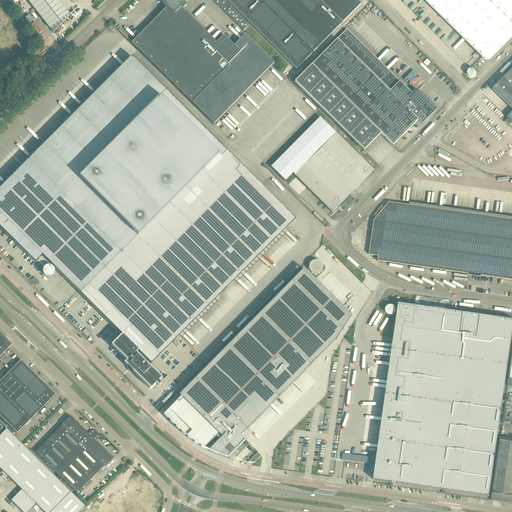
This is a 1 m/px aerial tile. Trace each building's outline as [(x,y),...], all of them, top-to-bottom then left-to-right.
[(69,14),(58,0),(27,0),(50,28),(59,21),(61,24),(70,15),(68,14),(69,14)] [(167,7),(131,43),(214,124),(274,63),(245,34),(234,46),(233,45),(229,41),(223,35),(216,42),(183,9),(186,5),(184,3),(187,0),(159,0),(160,0),(167,7)] [(212,0),(218,5),(228,16),(234,10),(223,0),(212,0)] [(226,0),(296,69),(361,4),(356,0),(316,0),(316,1),(315,0),(226,0)] [(511,0),(423,0),(483,58),(483,59),(484,59),(485,60),(486,60),(487,60),(488,60),(489,59),(490,59),(491,58),(511,36),(511,0)] [(346,30),(311,65),(381,133),(393,146),(418,120),(422,124),(437,109),(432,105),(431,106),(427,102),(428,101),(416,89),(411,94),(346,30)] [(0,188),(0,227),(12,239),(35,263),(37,261),(44,268),(43,269),(43,270),(43,271),(43,272),(43,273),(43,274),(44,275),(45,276),(46,277),(47,277),(48,277),(49,277),(50,277),(51,277),(52,276),(53,275),(54,274),(54,273),(54,272),(54,271),(54,270),(54,269),(53,268),(53,267),(52,267),(52,266),(80,294),(81,294),(85,289),(142,232),(202,172),(215,159),(219,155),(221,157),(227,152),(227,151),(132,56),(80,108),(53,136),(36,153),(35,153),(0,188)] [(381,133),(311,65),(294,82),(364,151),(381,133)] [(476,74),(476,73),(476,72),(475,71),(475,70),(474,70),(473,69),(472,69),(471,69),(470,69),(469,70),(468,71),(468,72),(467,73),(467,74),(468,74),(468,75),(468,76),(469,76),(469,77),(470,77),(471,77),(471,78),(472,78),(472,77),(473,77),(474,77),(475,76),(476,75),(476,74)] [(511,69),(492,89),(511,108),(511,112),(507,118),(509,120),(508,121),(507,120),(505,123),(509,125),(511,123),(511,122),(511,69)] [(332,213),(367,177),(373,171),(336,134),(295,176),(332,213)] [(122,335),(122,334),(123,335),(138,350),(138,351),(143,355),(151,364),(153,362),(167,348),(186,328),(279,235),(282,232),(294,220),(295,220),(294,219),(288,213),(244,169),(227,152),(221,157),(219,155),(215,159),(202,172),(142,232),(85,289),(81,294),(80,294),(82,295),(108,322),(122,335)] [(511,218),(433,209),(389,203),(374,220),(369,255),(378,256),(378,261),(511,280),(511,218)] [(322,268),(322,267),(322,265),(321,264),(320,262),(319,261),(317,261),(316,260),(314,261),(312,261),(311,262),(310,263),(309,265),(309,266),(308,268),(308,269),(309,271),(310,272),(311,273),(312,274),(313,274),(315,274),(316,274),(318,274),(319,273),(320,272),(321,271),(322,270),(322,268)] [(218,440),(208,450),(209,451),(210,452),(211,451),(213,453),(215,454),(218,455),(222,456),(226,458),(226,457),(228,458),(231,455),(233,453),(245,441),(240,436),(280,396),(294,382),(336,339),(351,316),(303,269),(178,396),(221,438),(218,440)] [(30,281),(35,286),(39,282),(34,277),(30,281)] [(511,332),(511,319),(416,306),(398,303),(373,480),(416,486),(489,496),(511,332)] [(395,311),(395,310),(395,308),(394,307),(393,306),(392,306),(391,305),(389,305),(388,306),(387,307),(386,308),(386,309),(385,310),(386,312),(386,313),(387,314),(388,315),(389,315),(391,316),(392,315),(393,315),(394,314),(395,313),(395,312),(395,311)] [(86,329),(82,332),(87,337),(91,333),(86,329)] [(0,356),(11,345),(0,333),(0,356)] [(161,378),(141,358),(143,355),(138,351),(138,350),(123,335),(112,346),(127,361),(124,363),(130,369),(129,370),(131,372),(132,371),(150,389),(156,384),(158,386),(161,383),(159,382),(158,381),(161,378)] [(12,369),(12,370),(29,386),(38,378),(34,374),(34,373),(33,373),(29,369),(30,369),(29,369),(25,365),(21,361),(21,360),(20,361),(21,361),(17,365),(16,365),(13,369),(12,369)] [(0,416),(29,386),(12,370),(8,373),(8,374),(4,378),(4,377),(3,378),(4,378),(0,381),(0,416)] [(38,377),(38,378),(29,386),(0,416),(4,420),(4,421),(4,420),(8,424),(8,425),(9,425),(13,428),(12,429),(13,429),(17,433),(21,429),(21,428),(25,424),(25,425),(26,424),(25,424),(29,420),(30,420),(33,416),(34,416),(38,412),(38,411),(42,407),(42,408),(43,407),(42,407),(46,403),(47,403),(46,403),(50,399),(51,399),(51,398),(55,395),(55,394),(51,391),(51,390),(50,390),(46,386),(47,386),(46,386),(42,382),(38,378),(38,377)] [(62,426),(55,433),(76,453),(92,437),(70,416),(62,425),(62,426)] [(16,506),(20,509),(22,511),(27,511),(29,511),(36,504),(36,505),(40,508),(41,509),(43,511),(51,511),(71,493),(7,429),(0,436),(0,468),(0,469),(13,481),(17,485),(18,486),(21,490),(22,490),(17,495),(11,501),(16,506)] [(35,453),(56,473),(76,453),(55,433),(38,450),(35,453)] [(92,437),(76,453),(97,473),(104,466),(105,467),(113,459),(92,437)] [(511,438),(501,437),(492,500),(511,503),(511,438)] [(76,453),(56,473),(77,494),(79,491),(97,473),(76,453)] [(343,454),(342,460),(363,463),(364,463),(365,457),(343,454)] [(71,493),(51,511),(79,511),(85,507),(71,493)]
